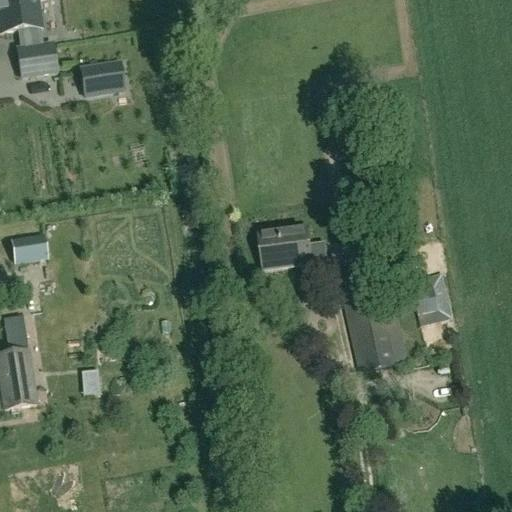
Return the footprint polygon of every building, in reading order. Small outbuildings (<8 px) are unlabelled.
[(35,0),(0,0),(0,37),(21,35),(24,53),(16,54),(21,82),(56,77),(52,49),(39,51),(36,32),(40,32),(35,0)] [(116,25),(126,48),(149,37),(139,15),(116,25)] [(57,38),(70,62),(93,50),(80,26),(57,38)] [(124,96),(120,69),(80,75),(84,102),(124,96)] [(0,198),(66,190),(61,152),(49,153),(48,142),(19,145),(20,158),(0,160),(0,198)] [(61,210),(14,204),(12,214),(60,221),(61,210)] [(262,274),(312,267),(307,230),(261,236),(264,254),(260,254),(262,274)] [(43,240),(9,245),(12,266),(46,261),(43,240)] [(439,272),(411,275),(417,318),(444,315),(439,272)] [(364,375),(395,368),(408,365),(395,307),(382,309),(374,275),(343,282),(364,375)] [(0,358),(0,390),(4,414),(36,409),(27,354),(0,358)]
